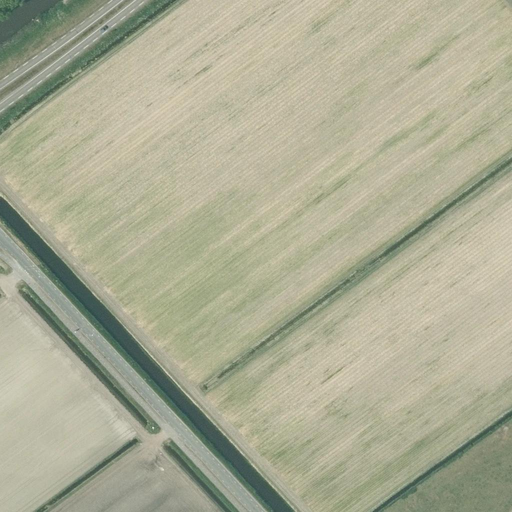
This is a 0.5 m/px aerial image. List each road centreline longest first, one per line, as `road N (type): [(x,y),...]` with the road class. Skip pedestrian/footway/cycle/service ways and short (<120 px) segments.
road 1 (tertiary): [(257,511),(0,238)]
road 2 (primary): [(0,108),(141,0)]
road 3 (primary): [(119,0),(0,85)]
